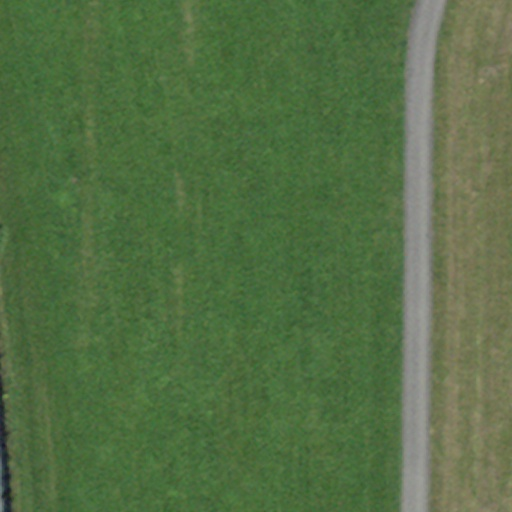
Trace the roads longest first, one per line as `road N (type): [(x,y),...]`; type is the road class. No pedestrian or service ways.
road 1 (residential): [(433,0),(422,58),(415,511)]
road 2 (track): [(0,81),(54,511)]
